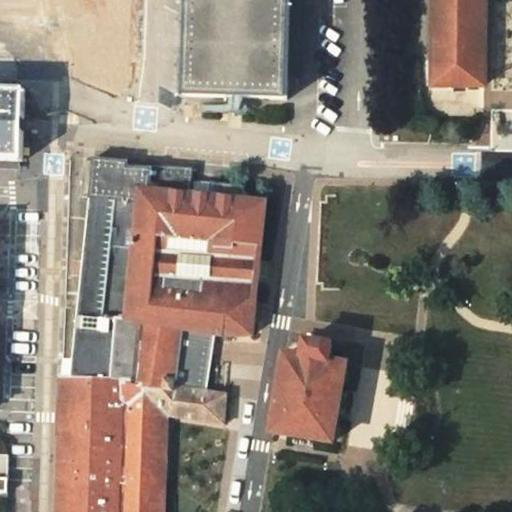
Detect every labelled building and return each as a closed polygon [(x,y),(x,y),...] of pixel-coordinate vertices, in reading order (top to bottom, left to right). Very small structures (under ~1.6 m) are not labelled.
[(138,38),(139,0),(0,0),(0,58),(118,62),(119,38),(138,38)] [(187,0),(184,97),(288,100),(288,81),(300,81),(302,0),(187,0)] [(433,0),(432,85),(487,85),(487,0),(433,0)] [(118,62),(137,62),(138,38),(119,38),(118,62)] [(0,160),(22,161),(25,95),(0,93),(0,160)] [(139,164),(94,160),(71,378),(63,378),(58,511),(162,511),(166,416),(225,424),(228,396),(174,388),(177,369),(166,368),(171,328),(181,330),(224,336),(254,334),(267,204),(244,202),(245,189),(212,186),(211,199),(191,197),(194,170),(153,166),(153,171),(139,170),(139,164)] [(166,368),(177,369),(181,330),(171,328),(166,368)] [(304,358),(286,355),(273,432),(333,443),(346,364),(330,362),(332,346),(306,342),(304,358)] [(9,480),(0,479),(0,494),(9,495),(9,480)]
